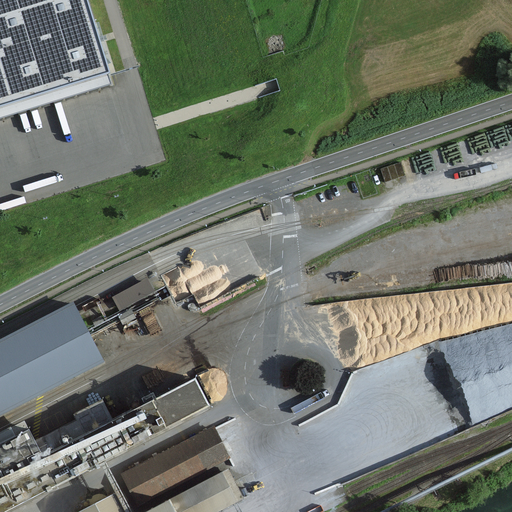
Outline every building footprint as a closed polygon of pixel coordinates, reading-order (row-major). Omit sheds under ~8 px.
[(0,0),(0,110),(110,76),(86,0),(0,0)] [(147,278),(113,297),(120,310),(155,291),(147,278)] [(0,415),(103,362),(80,318),(0,359),(0,415)] [(478,337),(479,358),(509,356),(508,337),(497,337),(496,336),(478,337)] [(195,380),(112,422),(100,400),(72,414),(75,419),(34,440),(23,420),(0,432),(0,511),(208,405),(195,380)] [(136,504),(227,457),(210,425),(119,472),(136,504)] [(212,511),(242,497),(228,468),(140,511),(212,511)] [(121,511),(111,492),(73,511),(121,511)]
